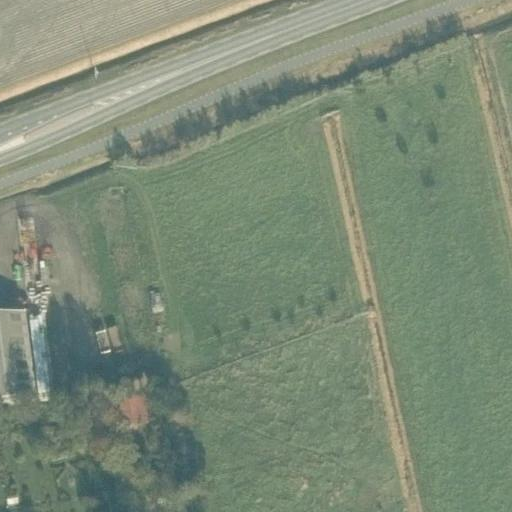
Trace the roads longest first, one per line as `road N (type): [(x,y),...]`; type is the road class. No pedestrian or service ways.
road 1 (primary): [(0,159),(277,34)]
road 2 (primary): [(277,34),(229,44),(0,130)]
